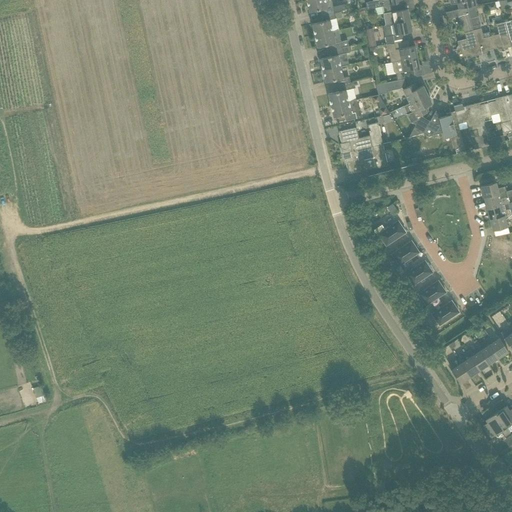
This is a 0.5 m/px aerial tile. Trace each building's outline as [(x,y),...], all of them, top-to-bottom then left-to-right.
[(331,1),(325,2),(324,0),(308,0),(306,0),(309,12),(320,10),(321,15),(334,13),(331,1)] [(374,0),(365,2),(367,9),(382,6),(403,2),(402,0),(374,0)] [(449,0),(451,5),(457,3),(458,9),(467,8),(475,6),(476,6),(475,0),(449,0)] [(508,8),(507,3),(506,0),(503,0),(499,1),(501,10),(508,8)] [(404,9),(403,2),(382,6),(384,14),(383,14),(385,25),(410,20),(407,9),(404,9)] [(478,17),(475,6),(467,8),(468,11),(470,19),(478,17)] [(479,55),(471,26),(470,19),(468,11),(467,8),(458,9),(456,10),(458,18),(459,17),(462,29),(464,29),(464,32),(466,39),(457,41),(458,45),(459,44),(462,57),(470,55),(470,57),(479,55)] [(330,20),(335,19),(334,13),(321,15),(323,21),(312,24),(314,36),(332,31),(330,20)] [(412,32),(410,20),(385,25),(384,25),(387,36),(385,37),(386,45),(387,45),(390,44),(390,43),(408,40),(406,33),(412,32)] [(510,47),(504,22),(496,24),(498,34),(491,36),(494,48),(501,46),(502,49),(510,47)] [(494,48),(491,36),(490,36),(489,32),(482,34),(480,24),(471,26),(479,55),(487,53),(486,50),(494,48)] [(375,44),(372,30),(365,31),(368,46),(375,44)] [(347,39),(341,41),(340,35),(333,37),(332,31),(314,36),(317,47),(328,45),(329,51),(342,48),(348,46),(347,39)] [(409,47),(408,40),(390,43),(390,44),(387,45),(390,62),(391,62),(417,57),(415,46),(409,47)] [(340,66),(338,55),(350,52),(348,46),(342,48),(329,51),(331,56),(320,59),(322,71),(340,66)] [(419,69),(417,57),(391,62),(393,71),(396,73),(397,80),(404,79),(405,79),(415,77),(414,70),(419,69)] [(343,78),(340,66),(322,71),(325,82),(336,80),(337,86),(350,83),(348,77),(343,78)] [(405,86),(404,79),(397,80),(385,83),(387,91),(399,89),(405,86)] [(354,82),(350,83),(337,86),(339,91),(328,94),(330,106),(348,102),(348,101),(346,90),(355,88),(354,82)] [(413,84),(404,89),(402,89),(409,103),(427,95),(423,86),(415,89),(413,84)] [(511,95),(511,94),(503,96),(509,120),(511,119),(511,95)] [(389,114),(378,95),(371,96),(373,104),(378,103),(379,108),(378,109),(380,116),(389,114)] [(432,104),(427,95),(409,103),(413,112),(408,115),(411,122),(416,125),(411,133),(416,135),(423,133),(429,122),(430,121),(423,118),(422,115),(426,112),(424,108),(432,104)] [(509,120),(503,96),(494,98),(495,101),(487,103),(491,115),(498,113),(501,123),(503,132),(507,131),(508,137),(511,136),(511,132),(511,126),(509,120)] [(358,110),(355,99),(348,101),(348,102),(330,106),(333,117),(344,115),(345,121),(361,117),(360,111),(358,110)] [(487,134),(484,121),(492,119),(491,115),(487,103),(480,105),(479,103),(470,105),(477,129),(476,129),(478,136),(481,147),(488,145),(486,134),(487,134)] [(477,129),(470,105),(462,107),(462,104),(453,106),(455,111),(458,124),(466,122),(468,131),(469,131),(474,149),(481,147),(478,136),(476,129),(477,129)] [(464,149),(458,124),(455,111),(446,114),(446,116),(438,118),(440,124),(436,125),(429,122),(423,133),(429,137),(430,136),(442,133),(444,138),(452,136),(455,151),(464,149)] [(356,128),(348,129),(339,132),(342,147),(340,147),(341,153),(382,144),(378,123),(367,125),(370,136),(359,138),(356,128)] [(387,165),(385,156),(382,144),(341,153),(343,160),(345,159),(348,174),(366,170),(363,160),(374,157),(377,168),(387,165)] [(481,186),(484,197),(506,191),(505,186),(497,188),(496,182),(481,186)] [(509,203),(507,197),(511,195),(511,189),(506,191),(484,197),(486,208),(508,203),(509,203)] [(508,203),(486,208),(489,220),(511,214),(510,209),(509,209),(508,203)] [(397,210),(392,204),(387,207),(390,212),(392,214),(397,210)] [(511,218),(511,215),(511,214),(489,220),(492,231),(507,227),(506,221),(511,218)] [(406,232),(398,221),(385,229),(381,224),(374,229),(373,230),(377,236),(379,235),(386,246),(397,238),(406,232)] [(372,232),(368,226),(364,228),(367,234),(372,232)] [(411,258),(419,252),(411,241),(391,254),(399,266),(411,258)] [(387,257),(383,251),(379,254),(381,257),(383,260),(387,257)] [(412,285),(432,272),(424,260),(405,274),(409,280),(412,285)] [(400,277),(396,271),(392,274),(394,278),(396,280),(400,277)] [(438,297),(446,292),(438,280),(418,294),(426,305),(438,297)] [(414,297),(410,291),(405,294),(408,298),(409,300),(414,297)] [(454,315),(459,312),(451,300),(431,314),(439,325),(454,315)] [(427,317),(423,311),(419,314),(421,317),(423,320),(427,317)] [(511,332),(508,336),(504,331),(500,333),(511,350),(511,332)] [(498,358),(508,351),(499,338),(493,342),(489,337),(485,340),(489,345),(498,358)] [(489,345),(483,349),(480,343),(476,346),(479,351),(480,351),(488,364),(498,358),(489,345)] [(480,351),(479,351),(474,355),(470,350),(466,352),(470,358),(470,357),(479,371),(488,364),(480,351)] [(461,356),(457,359),(460,364),(469,377),(479,371),(470,357),(470,358),(464,361),(461,356)] [(469,377),(460,364),(455,368),(451,363),(447,365),(460,383),(469,377)] [(46,402),(41,386),(37,388),(38,390),(34,392),(36,398),(39,404),(46,402)] [(511,424),(511,408),(510,410),(507,406),(497,413),(507,428),(507,427),(510,432),(511,430),(511,426),(511,425),(511,424)] [(507,428),(497,413),(486,420),(488,422),(483,426),(491,438),(502,431),(506,436),(511,433),(510,432),(507,427),(507,428)]
